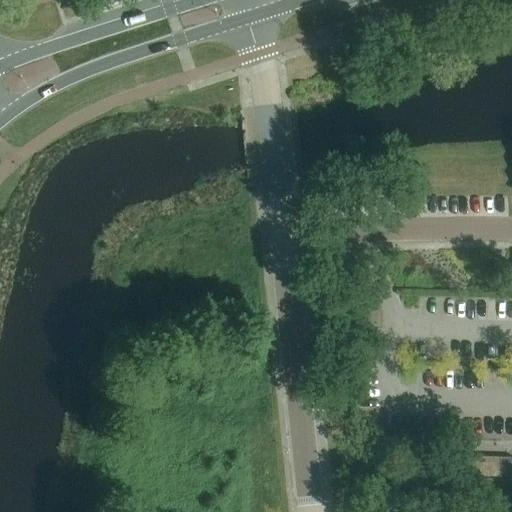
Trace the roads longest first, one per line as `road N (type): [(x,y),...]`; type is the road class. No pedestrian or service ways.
road 1 (unclassified): [(312,511),(267,101),(249,21)]
road 2 (secondary): [(0,125),(92,69),(249,21)]
road 3 (secondary): [(204,0),(0,69)]
